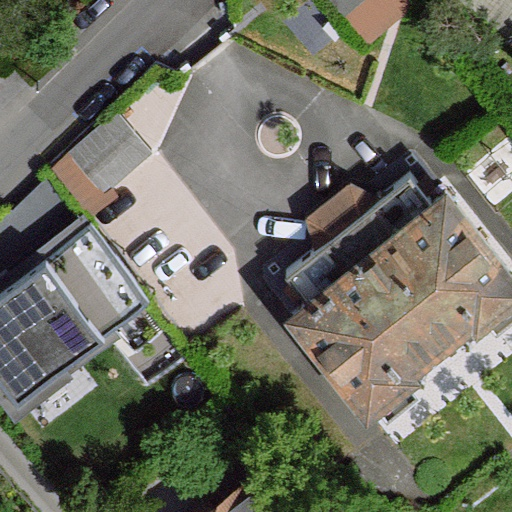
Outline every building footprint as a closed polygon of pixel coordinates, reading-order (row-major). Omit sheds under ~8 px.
[(336,0),(344,9),(355,0),(336,0)] [(355,0),(344,9),(366,36),(408,0),(355,0)] [(118,108),(71,148),(106,191),(141,162),(156,150),(118,108)] [(246,298),(141,162),(106,191),(71,148),(55,165),(194,337),(246,298)] [(289,268),(311,298),(436,201),(414,172),(289,268)] [(89,218),(56,176),(40,188),(73,230),(89,218)] [(311,298),(300,309),(369,399),(372,396),(406,370),(409,368),(404,362),(475,308),(479,313),(483,311),(511,288),(511,274),(449,193),(436,201),(311,298)] [(117,322),(68,261),(0,315),(0,353),(31,392),(117,322)] [(511,288),(483,311),(498,330),(511,318),(511,288)] [(421,390),(406,370),(372,396),(388,416),(421,390)] [(307,511),(276,467),(213,511),(307,511)]
